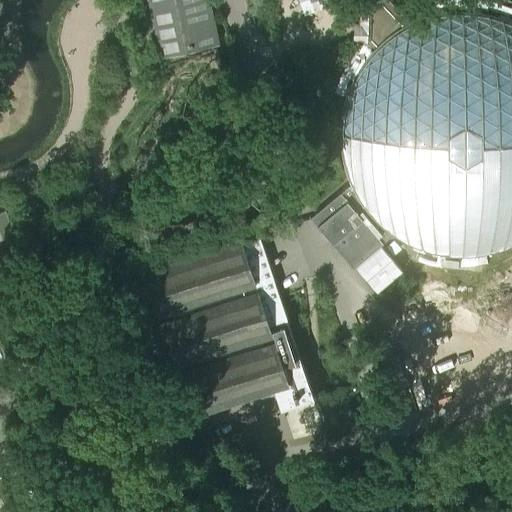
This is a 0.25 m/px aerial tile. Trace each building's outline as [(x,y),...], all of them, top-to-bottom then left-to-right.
[(146,60),(153,65),(159,59),(165,57),(214,46),(216,46),(212,29),(205,0),(144,0),(146,7),(139,2),(137,5),(135,8),(130,16),(139,54),(142,57),(146,60)] [(406,24),(405,25),(394,14),(399,10),(388,0),(375,0),(368,12),(360,12),(360,18),(360,25),(354,25),(354,32),(354,39),(366,40),(374,48),(373,50),(366,58),(360,66),(354,75),(350,85),(346,95),(343,105),(342,115),(340,126),(340,136),(341,147),(343,157),(346,167),(349,177),(351,181),(309,216),(352,267),(355,264),(383,241),(394,232),(395,233),(404,238),(414,243),(424,247),(434,249),(444,251),(455,252),(465,252),(476,252),(486,250),(496,247),(506,244),(511,241),(511,22),(508,21),(498,17),(488,14),(478,12),(467,11),(457,11),(446,12),(436,14),(426,16),(416,20),(406,24)] [(5,209),(0,210),(0,245),(15,240),(5,209)] [(227,401),(251,393),(267,388),(271,386),(279,409),(312,398),(283,308),(258,233),(241,238),(179,258),(128,275),(112,280),(126,325),(149,317),(165,367),(180,416),(227,401)] [(396,257),(383,241),(355,264),(369,280),(396,257)] [(295,477),(299,491),(327,483),(323,469),(295,477)] [(351,488),(374,482),(371,471),(349,476),(351,488)] [(0,511),(21,511),(16,506),(9,503),(5,501),(3,499),(1,497),(0,495),(0,511)]
